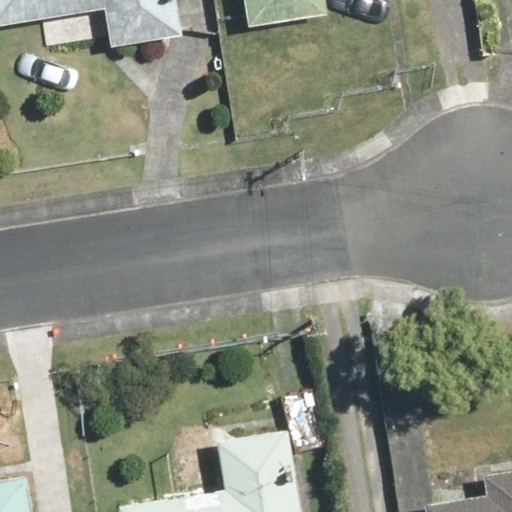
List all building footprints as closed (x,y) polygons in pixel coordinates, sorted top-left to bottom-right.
[(164,0),(0,0),(0,19),(93,6),(99,44),(169,34),(164,0)] [(232,0),(236,21),(314,9),(313,0),(232,0)] [(212,482),(106,498),(108,511),(290,511),(278,424),(205,435),(212,482)] [(511,511),(511,462),(470,468),(473,489),(415,497),(416,511),(511,511)] [(0,511),(23,511),(16,468),(0,470),(0,511)]
